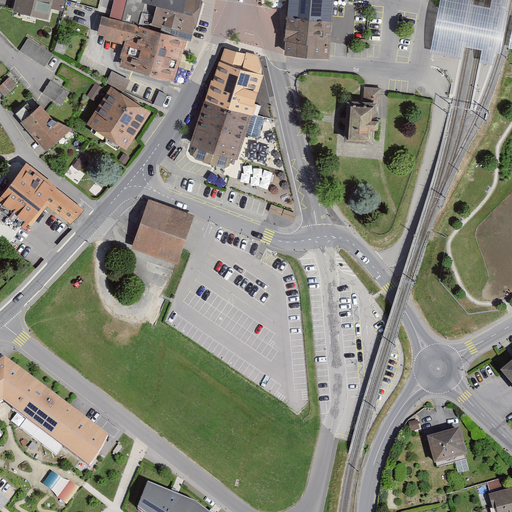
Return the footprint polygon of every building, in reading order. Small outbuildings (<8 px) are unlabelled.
[(15,0),(12,11),(48,20),(53,0),(15,0)] [(187,39),(191,40),(201,0),(142,0),(142,1),(157,6),(150,29),(187,39)] [(288,0),(285,54),(330,59),(330,57),(333,0),(288,0)] [(440,0),(430,53),(461,59),(463,47),(481,50),(479,63),(493,66),(495,53),(500,54),(508,12),(506,11),(508,0),(491,0),(490,8),(472,4),(472,0),(440,0)] [(120,66),(175,82),(187,39),(150,29),(103,15),(97,34),(104,36),(103,39),(124,45),(120,57),(122,58),(120,66)] [(20,51),(45,67),(53,54),(28,38),(20,51)] [(257,54),(225,46),(204,100),(252,115),(259,116),(262,105),(255,102),(263,75),(257,54)] [(106,83),(125,92),(131,80),(112,71),(106,83)] [(10,77),(0,85),(0,91),(5,97),(17,85),(10,77)] [(43,92),(61,105),(69,93),(50,81),(43,92)] [(87,124),(126,150),(151,111),(112,86),(87,124)] [(362,87),(361,102),(377,103),(377,105),(380,106),(381,88),(362,87)] [(154,103),(162,106),(167,95),(159,91),(154,103)] [(237,159),(252,115),(204,100),(189,145),(195,147),(193,154),(195,159),(224,168),(229,165),(232,158),(237,159)] [(361,102),(347,101),(344,142),(374,144),(377,105),(377,103),(361,102)] [(40,105),(21,122),(46,152),(72,129),(54,120),(40,105)] [(119,160),(125,164),(130,157),(124,153),(119,160)] [(79,157),(74,166),(81,170),(86,161),(79,157)] [(268,188),(274,172),(247,163),(241,179),(268,188)] [(26,164),(0,196),(0,209),(25,229),(44,203),(57,187),(26,164)] [(84,210),(57,187),(44,203),(70,223),(84,210)] [(194,215),(148,199),(131,248),(177,264),(194,215)] [(268,211),(281,216),(284,209),(271,204),(268,211)] [(282,216),(294,221),(297,214),(284,209),(282,216)] [(5,359),(0,362),(0,405),(3,404),(89,470),(101,455),(108,438),(5,359)] [(511,366),(502,375),(511,386),(511,366)] [(461,431),(427,440),(434,467),(468,458),(461,431)] [(79,488),(70,482),(58,499),(67,505),(79,488)] [(208,511),(195,502),(148,482),(137,509),(140,511),(208,511)] [(511,511),(511,490),(489,496),(493,511),(496,510),(496,511),(511,511)]
